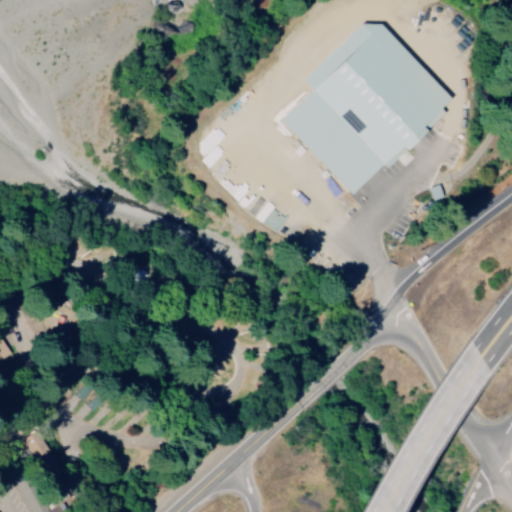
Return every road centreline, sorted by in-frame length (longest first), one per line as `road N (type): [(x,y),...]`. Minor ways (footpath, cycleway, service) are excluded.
road 1 (residential): [(217,381),(0,499),(25,447),(66,397),(24,357)]
road 2 (residential): [(24,357),(108,300),(200,326),(195,366)]
road 3 (secondary): [(392,308),(490,462)]
road 4 (trunk): [(381,511),(474,362)]
road 5 (secondary): [(175,511),(301,400)]
road 6 (trunk): [(511,198),(392,308)]
road 7 (residential): [(195,366),(66,397)]
